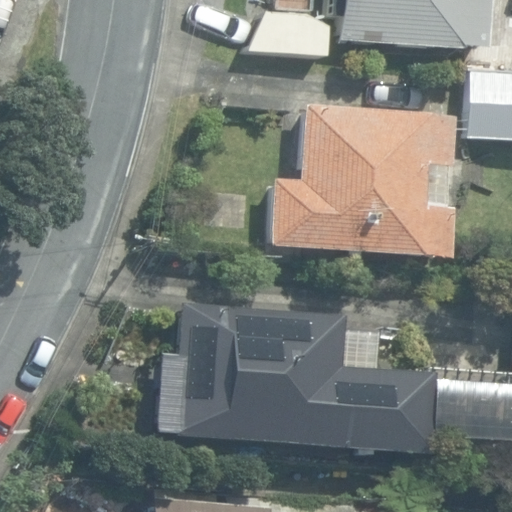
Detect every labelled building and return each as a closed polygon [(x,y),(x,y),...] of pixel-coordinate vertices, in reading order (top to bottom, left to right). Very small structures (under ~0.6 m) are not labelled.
[(325,42),(474,55),(478,0),(323,0),(322,19),(327,19),(325,42)] [(238,55),(319,59),(321,30),(289,19),(253,17),(238,55)] [(455,140),(511,143),(511,74),(458,71),(455,140)] [(258,248),(434,261),(438,212),(432,211),(435,168),(438,168),(441,120),(294,109),(288,186),(262,184),(258,248)] [(143,436),(408,459),(415,377),(326,370),(330,320),(170,306),(166,356),(151,355),(143,436)] [(511,335),(501,429),(511,429),(511,335)] [(0,485),(20,453),(0,440),(0,485)] [(142,511),(261,511),(143,500),(142,511)]
